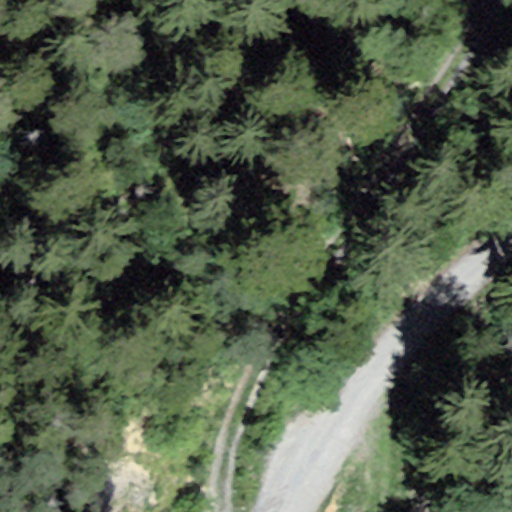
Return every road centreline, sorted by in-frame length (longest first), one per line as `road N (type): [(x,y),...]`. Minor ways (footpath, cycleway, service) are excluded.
road 1 (track): [(212,511),(212,455),(251,352),(507,0)]
road 2 (unclassified): [(511,228),(384,354),(282,511)]
